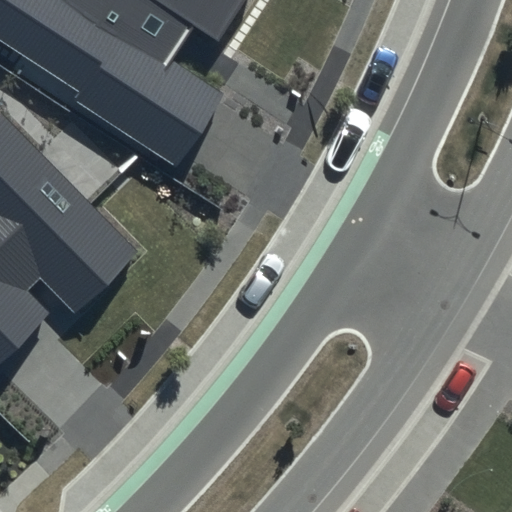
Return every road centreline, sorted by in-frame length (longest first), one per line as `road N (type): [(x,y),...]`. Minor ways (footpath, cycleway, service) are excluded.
road 1 (tertiary): [(141,511),(256,380),(372,220)]
road 2 (tertiary): [(448,277),(282,511)]
road 3 (tertiary): [(372,220),(468,0)]
road 4 (tertiary): [(511,160),(448,277)]
